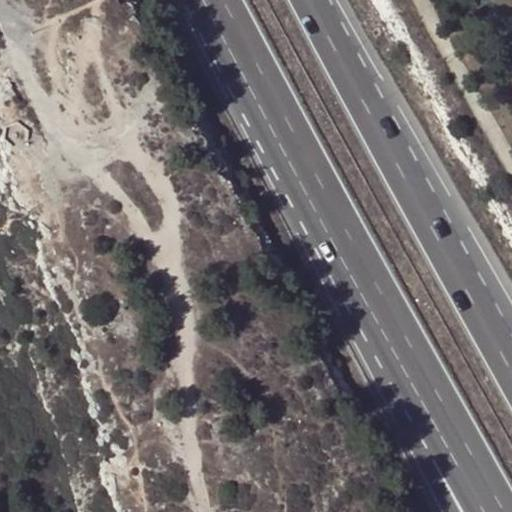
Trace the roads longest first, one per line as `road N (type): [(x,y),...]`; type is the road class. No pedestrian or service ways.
road 1 (track): [(12,40),(73,154),(177,281),(199,511)]
road 2 (motorway): [(511,372),(309,0)]
road 3 (motorway): [(303,172),(496,511)]
road 4 (motorway): [(303,172),(454,511)]
road 5 (motorway): [(214,0),(303,172)]
